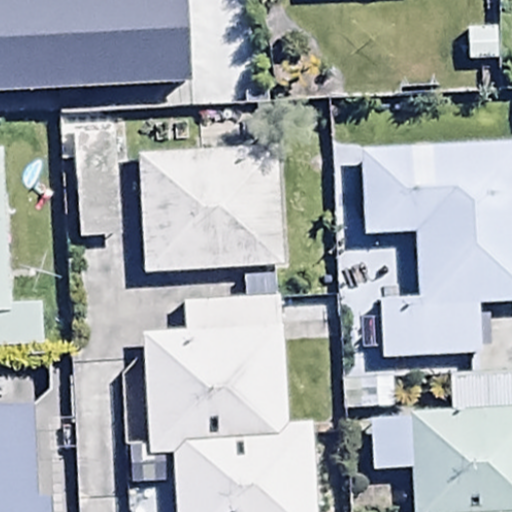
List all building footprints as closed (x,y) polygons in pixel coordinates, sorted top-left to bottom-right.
[(68,136),(75,242),(118,239),(111,133),(68,136)] [(479,358),(477,309),(511,307),(511,145),(356,152),(360,239),(411,237),(413,302),(376,304),(378,362),(479,358)] [(2,151),(0,150),(0,351),(43,350),(41,305),(9,306),(2,151)] [(134,157),(138,277),(280,272),(276,152),(134,157)] [(171,457),(172,511),(313,511),(310,424),(286,425),(281,299),(178,304),(180,332),(140,334),(146,458),(171,457)] [(410,511),(511,511),(511,364),(467,366),(468,377),(447,378),(448,417),(368,419),(369,474),(409,473),(410,511)] [(0,511),(46,511),(46,502),(34,502),(31,408),(0,408),(0,511)]
